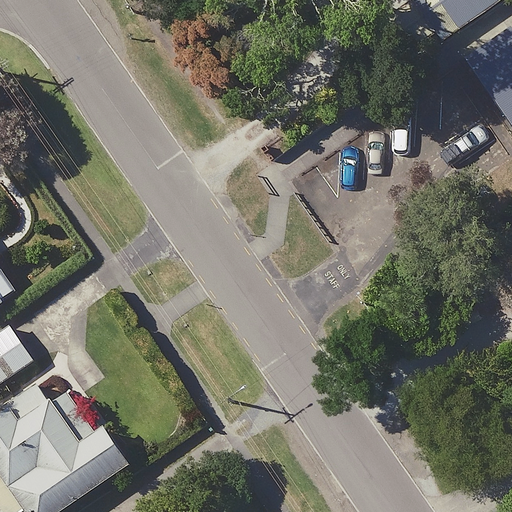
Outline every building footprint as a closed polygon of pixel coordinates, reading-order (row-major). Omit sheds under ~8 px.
[(471,33),(447,0),(408,0),(380,20),(415,71),(471,33)] [(511,41),(476,65),(511,119),(511,41)] [(511,191),(511,129),(462,57),(419,86),(498,201),(511,191)] [(0,401),(42,373),(11,327),(0,334),(0,401)] [(101,437),(74,398),(58,409),(46,391),(0,422),(0,511),(26,511),(30,510),(31,511),(68,511),(134,467),(114,438),(109,431),(101,437)]
